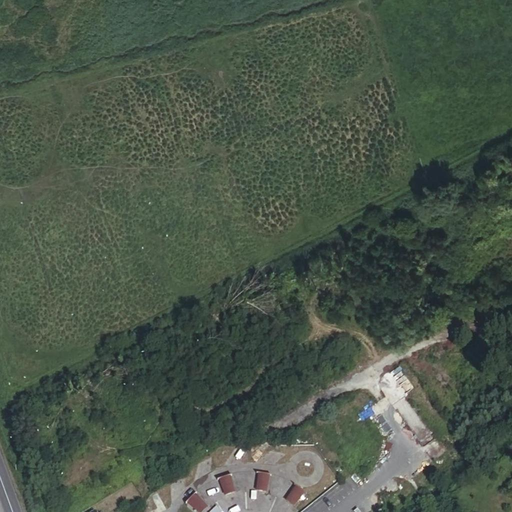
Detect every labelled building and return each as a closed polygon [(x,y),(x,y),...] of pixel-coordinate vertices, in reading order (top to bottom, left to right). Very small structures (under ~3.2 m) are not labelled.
[(231,447),(227,443),(220,449),(224,453),(226,451),(228,452),(230,450),(229,449),(231,447)] [(269,480),(260,478),(259,484),(262,485),(262,486),(265,487),(265,485),(268,485),(269,480)] [(232,486),(230,481),(222,484),(223,489),(226,488),(227,489),(230,488),(229,487),(232,486)] [(299,501),(302,496),(295,491),(291,495),(294,497),(293,498),(295,500),(297,499),(299,501)] [(242,507),(256,507),(255,494),(242,494),(242,507)] [(201,503),(197,499),(191,505),(195,509),(197,507),(198,508),(200,506),(199,505),(201,503)]
